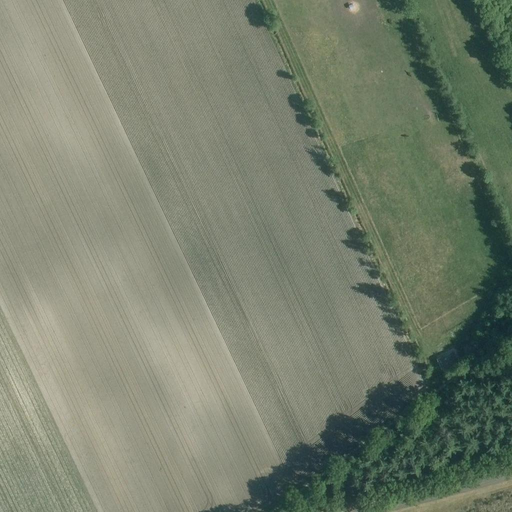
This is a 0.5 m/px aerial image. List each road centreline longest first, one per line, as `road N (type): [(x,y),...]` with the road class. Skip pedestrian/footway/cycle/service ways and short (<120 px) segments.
road 1 (track): [(373,511),(511,474)]
road 2 (track): [(480,483),(429,357)]
